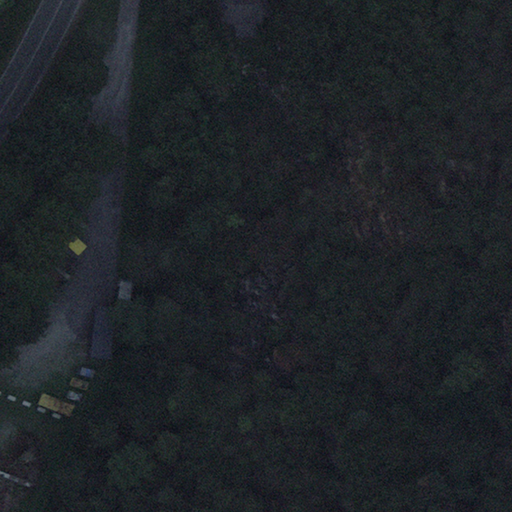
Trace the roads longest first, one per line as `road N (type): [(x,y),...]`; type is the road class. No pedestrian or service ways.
road 1 (track): [(0,369),(21,364),(83,293),(101,236),(132,0)]
road 2 (secondary): [(61,0),(0,112)]
